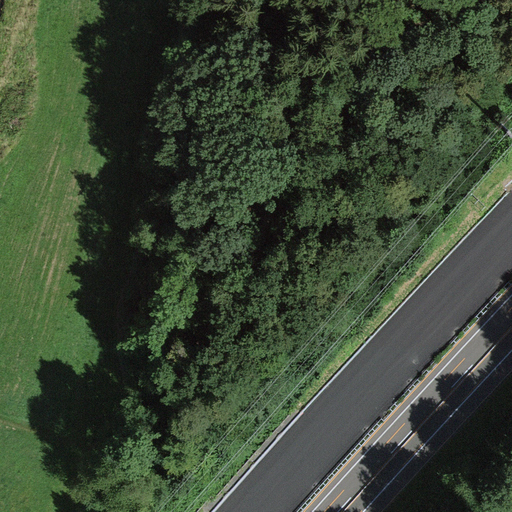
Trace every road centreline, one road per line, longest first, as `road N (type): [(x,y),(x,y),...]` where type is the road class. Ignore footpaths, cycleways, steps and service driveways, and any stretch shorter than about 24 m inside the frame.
road 1 (motorway): [(511,239),(261,511)]
road 2 (motorway): [(338,511),(511,322)]
road 3 (track): [(476,0),(328,70)]
